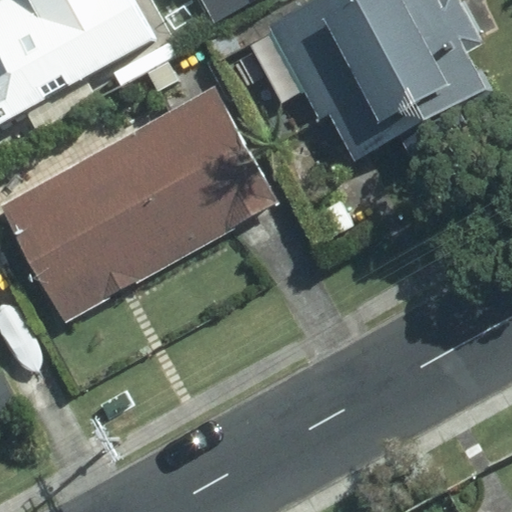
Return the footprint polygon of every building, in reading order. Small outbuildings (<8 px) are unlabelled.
[(0,42),(0,130),(166,38),(144,0),(20,0),(0,11),(0,25),(7,38),(0,42)] [(209,0),(223,23),(263,0),(209,0)] [(447,0),(334,0),(281,29),(331,120),(343,113),(369,162),(412,138),(422,156),(479,124),(469,106),(499,90),(478,53),(494,45),(470,0),(449,0),(448,1),(447,0)] [(236,31),(216,42),(225,60),(246,49),(236,31)] [(224,90),(10,207),(72,319),(285,202),(224,90)] [(292,130),(280,107),(264,116),(276,138),(292,130)] [(347,204),(318,219),(329,242),(358,227),(347,204)]
